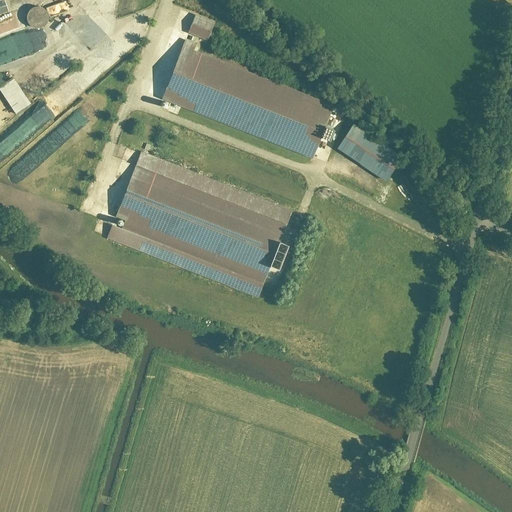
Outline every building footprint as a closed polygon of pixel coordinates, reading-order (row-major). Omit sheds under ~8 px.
[(0,0),(0,12),(8,9),(4,0),(0,0)] [(53,23),(52,18),(67,12),(63,1),(30,13),(37,29),(53,23)] [(213,22),(194,14),(187,32),(206,39),(213,22)] [(87,30),(57,55),(65,64),(71,60),(73,62),(97,43),(87,30)] [(184,39),(160,98),(310,157),(331,104),(192,50),(195,43),(184,39)] [(16,78),(1,88),(19,114),(34,104),(16,78)] [(50,102),(4,139),(12,150),(59,112),(50,102)] [(353,123),(336,147),(386,181),(403,157),(353,123)] [(140,151),(106,237),(256,297),(291,212),(140,151)] [(453,200),(458,215),(467,212),(464,204),(462,197),(453,200)] [(290,242),(282,266),(291,269),(300,245),(290,242)]
